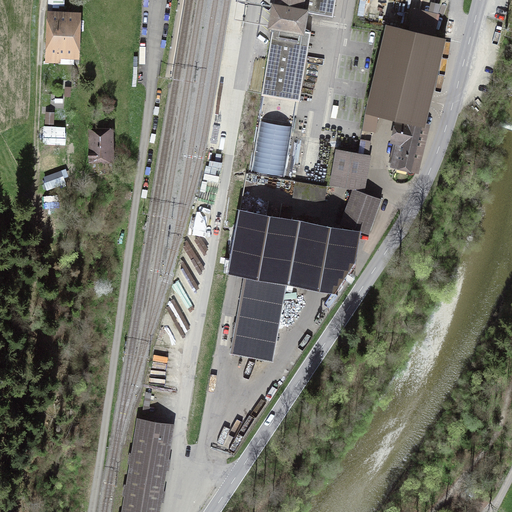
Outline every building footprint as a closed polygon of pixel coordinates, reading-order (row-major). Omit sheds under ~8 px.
[(64,0),(49,0),(49,12),(64,13),(64,0)] [(333,17),(335,0),(276,0),(276,5),(274,5),(270,26),(273,26),(262,94),(299,100),(311,31),(302,30),(305,12),(333,17)] [(76,16),(50,15),(49,61),(62,62),(62,58),(71,58),(71,53),(74,54),(76,16)] [(397,164),(414,168),(445,39),(387,25),(367,108),(403,117),(401,122),(398,121),(393,140),(402,142),(397,164)] [(366,111),(363,129),(375,131),(378,113),(366,111)] [(109,133),(88,134),(89,163),(97,163),(96,153),(100,153),(100,159),(110,159),(109,133)] [(361,140),(358,153),(366,154),(368,142),(361,140)] [(331,184),(353,188),(360,191),(367,154),(366,154),(358,153),(337,149),(331,184)] [(43,183),(48,197),(69,190),(64,176),(43,183)] [(292,196),(295,181),(283,179),(280,194),(292,196)] [(296,182),(293,197),(323,202),(326,187),(296,182)] [(381,198),(360,191),(353,188),(341,224),(369,234),(381,198)] [(299,222),(239,211),(228,274),(288,285),(299,222)] [(288,285),(333,293),(352,264),(357,232),(299,222),(288,285)] [(263,355),(276,286),(246,281),(234,350),(263,355)] [(151,393),(145,392),(141,412),(147,413),(151,393)] [(140,420),(124,511),(156,511),(171,426),(140,420)]
